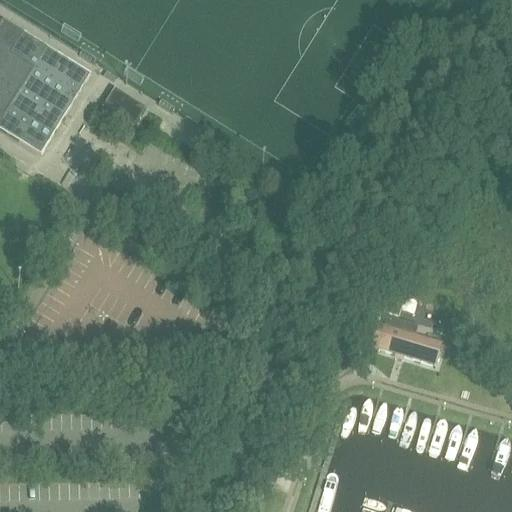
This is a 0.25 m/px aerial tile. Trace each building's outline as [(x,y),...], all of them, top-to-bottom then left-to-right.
[(0,116),(4,119),(0,124),(0,130),(41,157),(64,119),(91,76),(3,21),(1,25),(0,24),(0,116)] [(146,110),(115,91),(102,111),(133,131),(146,110)] [(380,293),(371,313),(399,321),(405,301),(380,293)] [(385,329),(377,326),(371,348),(435,367),(441,345),(414,337),(417,328),(388,319),(385,329)] [(285,470),(257,458),(249,475),(277,488),(285,470)]
